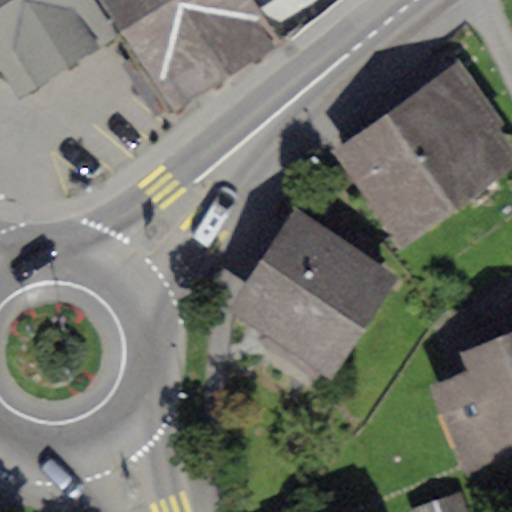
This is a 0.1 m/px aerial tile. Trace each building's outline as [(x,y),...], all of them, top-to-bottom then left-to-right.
[(12,77),(89,29),(77,10),(93,0),(0,0),(0,72),(4,75),(12,77)] [(188,79),(198,95),(264,52),(231,0),(129,0),(183,83),(188,79)] [(458,80),(351,158),(402,228),(504,155),(479,120),(485,116),(458,80)] [(276,323),(267,337),(313,368),(373,279),(303,232),(252,307),(276,323)] [(511,435),(511,320),(480,334),(498,376),(452,394),(475,451),(511,435)]
